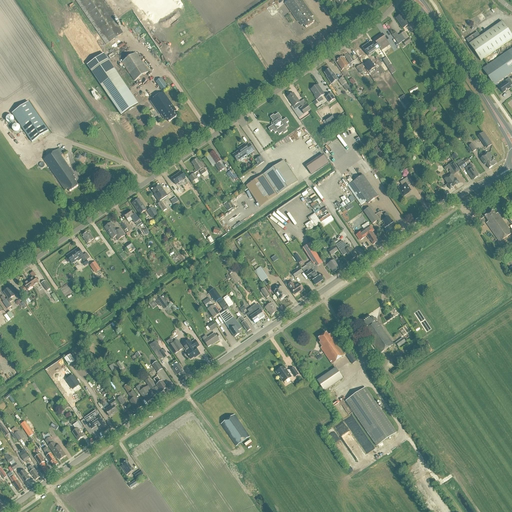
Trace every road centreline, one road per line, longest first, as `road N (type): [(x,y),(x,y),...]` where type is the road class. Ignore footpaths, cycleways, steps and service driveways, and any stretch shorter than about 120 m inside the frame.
road 1 (tertiary): [(3,511),(469,189),(511,168)]
road 2 (unclassified): [(0,283),(399,0)]
road 3 (primary): [(511,140),(430,17)]
